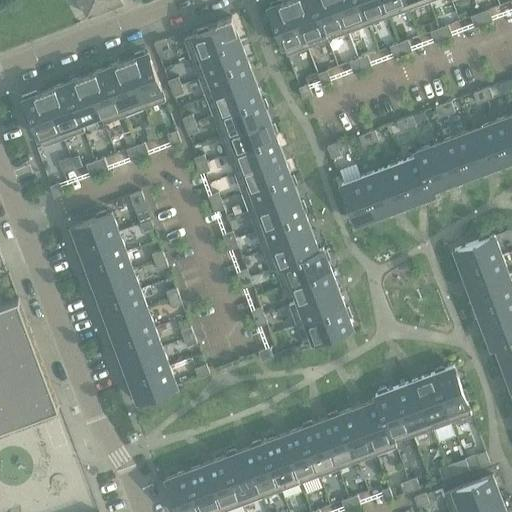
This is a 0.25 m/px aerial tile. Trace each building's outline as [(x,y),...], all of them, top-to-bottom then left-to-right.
[(79,0),(87,14),(113,0),(79,0)] [(291,0),(287,0),(282,2),(281,0),(280,0),(272,3),(273,6),(270,7),(288,55),(309,47),(291,0)] [(314,0),(291,0),(309,47),(329,40),(314,0)] [(337,0),(314,0),(329,40),(349,32),(337,0)] [(360,0),(337,0),(349,32),(369,25),(360,0)] [(383,0),(360,0),(369,25),(390,17),(383,0)] [(406,0),(383,0),(390,17),(410,9),(406,0)] [(429,0),(406,0),(410,9),(430,2),(429,0)] [(489,9),(480,13),(485,24),(494,21),(489,9)] [(480,13),(471,16),(476,27),(485,24),(480,13)] [(237,30),(232,17),(218,23),(219,26),(209,30),(208,28),(198,31),(199,34),(185,39),(192,59),(241,41),(237,30)] [(449,25),(440,28),(444,39),(453,36),(449,25)] [(440,28),(431,31),(435,43),(444,39),(440,28)] [(155,43),(158,52),(170,48),(166,39),(155,43)] [(408,40),(399,43),(404,54),(413,51),(408,40)] [(241,41),(192,59),(200,78),(248,60),(241,41)] [(399,43),(390,46),(395,58),(404,54),(399,43)] [(148,52),(145,53),(144,51),(135,54),(136,57),(127,60),(145,109),(166,101),(148,52)] [(368,55),(359,58),(363,69),(372,66),(368,55)] [(359,58),(350,62),(354,73),(363,69),(359,58)] [(127,60),(107,68),(125,116),(145,109),(127,60)] [(248,60),(200,78),(207,97),(255,79),(248,60)] [(107,68),(87,75),(101,115),(121,107),(124,116),(125,116),(107,68)] [(327,70),(318,74),(323,85),(332,81),(327,70)] [(87,75),(67,83),(85,131),(86,131),(82,122),(101,115),(87,75)] [(169,80),(172,88),(182,84),(179,76),(169,80)] [(255,79),(207,97),(214,116),(262,98),(255,79)] [(67,83),(46,90),(64,139),(85,131),(67,83)] [(172,88),(175,96),(185,92),(182,84),(172,88)] [(309,84),(300,87),(304,99),(313,95),(309,84)] [(490,87),(482,90),(486,100),(494,97),(490,87)] [(46,90),(38,94),(37,91),(22,97),(28,112),(30,111),(35,123),(32,124),(36,134),(38,133),(43,147),(64,139),(46,90)] [(482,90),(474,93),(478,103),(486,100),(482,90)] [(262,98),(214,116),(221,135),(269,117),(266,109),(269,108),(266,99),(263,100),(262,98)] [(452,101),(444,104),(448,114),(456,111),(452,101)] [(444,104),(436,107),(440,117),(448,114),(444,104)] [(511,114),(494,122),(509,161),(511,159),(511,114)] [(183,118),(186,126),(196,122),(193,115),(183,118)] [(414,116),(406,119),(409,129),(417,126),(414,116)] [(269,117),(221,135),(228,154),(277,136),(276,134),(278,133),(275,124),(273,125),(269,117)] [(406,119),(398,121),(402,131),(409,129),(406,119)] [(186,126),(189,134),(199,130),(196,122),(186,126)] [(494,122),(475,129),(490,168),(498,165),(499,168),(507,164),(506,162),(509,161),(494,122)] [(475,129),(456,136),(471,175),(473,174),(474,177),(482,174),(481,171),(490,168),(475,129)] [(178,130),(168,134),(173,145),(182,142),(178,130)] [(375,130),(368,133),(371,143),(379,140),(375,130)] [(368,133),(359,136),(363,146),(371,143),(368,133)] [(277,136),(228,154),(235,173),(284,155),(277,136)] [(456,136),(437,143),(452,183),(471,175),(456,136)] [(145,142),(136,146),(141,157),(149,154),(145,142)] [(337,143),(328,146),(332,158),(341,154),(337,143)] [(437,143),(418,150),(434,194),(435,194),(433,189),(452,183),(437,143)] [(136,146),(127,149),(132,160),(141,157),(136,146)] [(418,150),(417,151),(419,155),(400,162),(415,201),(423,198),(424,201),(433,198),(432,195),(434,194),(418,150)] [(195,158),(198,166),(208,162),(205,154),(195,158)] [(284,155),(235,173),(243,193),(291,174),(284,155)] [(105,158),(96,161),(100,172),(109,169),(105,158)] [(96,161),(87,164),(91,175),(100,172),(96,161)] [(198,166),(201,174),(211,170),(208,162),(198,166)] [(400,162),(381,169),(396,208),(415,201),(400,162)] [(381,169),(362,176),(377,216),(396,208),(381,169)] [(291,174),(243,193),(250,212),(298,193),(295,185),(297,184),(294,176),(292,177),(291,174)] [(362,176),(342,184),(344,189),(341,190),(345,199),(348,198),(357,223),(366,220),(367,222),(375,219),(374,217),(377,216),(362,176)] [(60,183),(51,186),(55,197),(64,194),(60,183)] [(131,195),(134,204),(145,200),(142,191),(131,195)] [(209,196),(212,204),(222,200),(219,192),(209,196)] [(298,193),(250,212),(257,231),(305,213),(304,210),(307,209),(304,201),(301,202),(298,193)] [(212,204),(215,212),(225,208),(222,200),(212,204)] [(112,212),(107,213),(106,211),(97,215),(98,217),(73,226),(80,246),(120,232),(112,212)] [(305,213),(257,231),(264,250),(312,232),(305,213)] [(142,223),(145,231),(155,228),(152,220),(142,223)] [(223,234),(226,242),(236,238),(233,230),(223,234)] [(127,251),(120,232),(80,246),(88,265),(127,251)] [(312,232),(264,250),(271,269),(324,249),(324,248),(319,250),(312,232)] [(495,235),(490,237),(489,234),(479,238),(480,240),(455,249),(459,259),(456,259),(459,268),(462,267),(463,269),(502,254),(495,235)] [(226,242),(229,250),(239,246),(236,238),(226,242)] [(324,249),(271,269),(271,270),(276,268),(283,286),(331,268),(328,260),(331,259),(327,250),(325,251),(324,249)] [(153,254),(156,262),(166,258),(163,250),(153,254)] [(127,251),(88,265),(95,285),(134,270),(127,251)] [(502,254),(463,269),(470,288),(509,274),(502,254)] [(156,262),(159,270),(169,266),(166,258),(156,262)] [(331,268),(283,286),(283,287),(292,284),(299,301),(290,305),(338,287),(331,268)] [(238,272),(241,280),(251,276),(248,269),(238,272)] [(134,270),(95,285),(102,304),(141,289),(134,270)] [(511,280),(509,274),(470,288),(473,297),(471,298),(474,306),(476,305),(477,308),(511,294),(511,280)] [(241,280),(244,288),(254,284),(251,276),(241,280)] [(338,287),(290,305),(297,324),(345,306),(338,287)] [(167,292),(170,300),(180,296),(177,288),(167,292)] [(141,289),(102,304),(109,323),(149,308),(141,289)] [(511,294),(477,308),(484,327),(511,316),(511,294)] [(170,300),(173,308),(183,304),(180,296),(170,300)] [(0,511),(0,429),(60,407),(20,298),(0,305),(0,511)] [(345,306),(297,324),(297,325),(306,322),(314,341),(319,339),(319,342),(329,338),(328,336),(353,326),(350,317),(352,316),(349,308),(346,309),(345,306)] [(252,311),(255,318),(265,315),(262,307),(252,311)] [(149,308),(109,323),(116,342),(156,327),(149,308)] [(255,318),(258,326),(268,323),(265,315),(255,318)] [(511,316),(484,327),(487,335),(485,336),(488,344),(491,344),(491,346),(511,337),(511,316)] [(182,330),(185,338),(195,334),(192,326),(182,330)] [(156,327),(116,342),(123,361),(163,346),(156,327)] [(185,338),(187,346),(198,342),(195,334),(185,338)] [(511,337),(491,346),(492,347),(496,345),(503,363),(511,359),(511,337)] [(163,346),(123,361),(131,380),(170,365),(163,346)] [(259,351),(263,360),(274,356),(270,347),(259,351)] [(511,359),(503,363),(510,382),(511,381),(511,359)] [(196,368),(199,377),(210,373),(207,364),(196,368)] [(170,365),(131,380),(138,400),(163,391),(164,393),(173,390),(172,387),(177,385),(170,365)] [(436,372),(434,373),(452,421),(472,414),(467,400),(469,399),(466,389),(463,390),(454,365),(445,369),(444,366),(435,369),(436,372)] [(434,373),(415,380),(433,428),(452,421),(434,373)] [(415,380),(396,387),(414,436),(433,428),(415,380)] [(396,387),(387,390),(386,388),(378,391),(379,393),(377,394),(397,447),(396,442),(414,436),(396,387)] [(377,394),(376,395),(378,399),(359,406),(377,454),(397,447),(377,394)] [(359,406),(340,413),(358,461),(377,454),(359,406)] [(340,413),(338,414),(337,412),(329,415),(329,417),(321,420),(339,469),(358,461),(340,413)] [(321,420),(313,424),(312,421),(303,424),(304,427),(302,428),(320,476),(339,469),(321,420)] [(302,428),(283,435),(301,483),(320,476),(302,428)] [(283,435),(264,442),(282,490),(301,483),(283,435)] [(264,442),(262,443),(261,440),(252,443),(253,446),(245,449),(263,497),(282,490),(264,442)] [(245,449),(236,452),(236,450),(227,453),(228,455),(226,456),(244,504),(263,497),(245,449)] [(486,451),(477,454),(481,466),(490,462),(486,451)] [(226,456),(207,463),(225,511),(244,504),(226,456)] [(455,462),(447,465),(451,476),(459,473),(455,462)] [(207,463),(187,471),(203,511),(223,511),(225,511),(207,463)] [(447,465),(439,468),(443,479),(451,476),(447,465)] [(203,511),(187,471),(167,478),(177,503),(174,504),(177,511),(203,511)] [(493,475),(445,493),(451,511),(454,511),(501,495),(493,475)] [(417,477),(409,480),(413,490),(420,487),(417,477)] [(409,480),(401,483),(405,493),(413,490),(409,480)] [(390,487),(382,490),(386,500),(394,497),(390,487)] [(415,497),(418,506),(429,502),(426,492),(415,497)] [(358,494),(350,497),(354,507),(362,504),(358,494)] [(507,511),(501,495),(454,511),(507,511)] [(350,497),(342,500),(346,510),(354,507),(350,497)]
